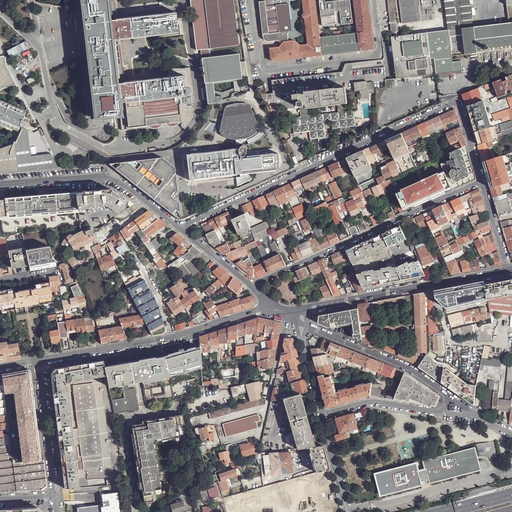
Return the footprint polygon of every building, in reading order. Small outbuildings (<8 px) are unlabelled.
[(81,0),(82,11),(88,55),(93,104),(95,119),(114,116),(120,116),(122,130),(129,129),(129,127),(181,121),(181,120),(180,105),(186,104),(185,95),(184,87),(183,76),(169,78),(124,83),(119,83),(115,40),(119,39),(178,32),(176,13),(117,20),(112,20),(109,0),(81,0)] [(190,0),(196,50),(200,50),(201,58),(204,83),(205,83),(208,104),(211,104),(215,102),(223,100),(243,93),(250,90),(248,88),(248,85),(241,88),(237,79),(242,79),(242,77),(247,76),(245,62),(240,62),(239,54),(210,57),(208,49),(238,45),(232,0),(190,0)] [(295,0),(262,0),(263,3),(257,4),(261,36),(262,38),(264,40),(266,41),(268,41),(278,40),(283,43),(283,42),(292,41),(291,38),(308,36),(307,32),(300,32),(298,13),(305,13),(304,8),(292,10),(291,4),(296,4),(295,0)] [(303,0),(304,8),(305,13),(303,13),(303,14),(303,16),(303,17),(304,18),(305,18),(307,32),(308,36),(308,44),(300,45),(294,40),(292,41),(283,42),(280,46),(271,48),(272,61),(307,57),(309,57),(322,55),(320,38),(315,0),(303,0)] [(354,0),(359,33),(341,35),(341,31),(334,32),(334,36),(320,38),(322,55),(374,49),(368,0),(332,0),(333,1),(326,2),(325,0),(320,0),(320,1),(322,25),(341,23),(342,24),(353,23),(350,0),(354,0)] [(387,0),(392,31),(397,31),(399,31),(394,0),(387,0)] [(399,0),(402,24),(434,20),(431,0),(399,0)] [(511,22),(509,23),(473,27),(459,29),(457,15),(471,13),(469,0),(444,0),(448,30),(446,30),(446,37),(428,39),(431,59),(435,58),(437,74),(438,74),(440,74),(441,73),(443,72),(444,71),(446,71),(448,71),(449,72),(450,73),(461,72),(463,71),(462,61),(453,62),(452,56),(511,48),(511,22)] [(471,13),(457,15),(459,29),(473,27),(471,13)] [(248,88),(254,86),(244,23),(239,24),(245,62),(247,76),(248,85),(248,88)] [(446,30),(428,32),(428,39),(446,37),(446,30)] [(392,37),(396,79),(432,74),(431,59),(428,39),(428,32),(413,34),(414,44),(407,44),(406,38),(400,39),(399,36),(397,36),(393,37),(392,37)] [(406,38),(407,44),(414,44),(413,34),(399,36),(400,39),(406,38)] [(119,83),(124,83),(119,39),(115,40),(119,83)] [(6,65),(5,57),(0,57),(0,88),(2,88),(2,87),(7,86),(6,86),(10,85),(10,84),(15,84),(6,65)] [(168,69),(169,78),(183,76),(184,87),(190,87),(191,87),(189,68),(183,69),(168,69)] [(278,79),(281,99),(293,98),(293,94),(305,93),(304,92),(344,88),(345,92),(386,88),(383,68),(278,79)] [(493,83),(499,97),(506,95),(504,92),(510,89),(511,92),(511,77),(511,76),(493,83)] [(299,99),(299,102),(298,102),(298,107),(300,107),(300,116),(291,117),(293,133),(308,131),(309,133),(309,140),(325,138),(324,123),(331,122),(332,129),(355,126),(354,119),(353,111),(343,112),(342,104),(346,104),(345,92),(344,88),(304,92),(305,93),(293,94),(293,98),(293,100),(299,99)] [(479,88),(462,94),(466,105),(482,99),(479,88)] [(0,123),(18,131),(20,126),(24,118),(27,111),(0,99),(0,123)] [(468,107),(469,113),(474,111),(474,109),(485,105),(484,100),(468,107)] [(194,117),(192,103),(186,104),(180,105),(181,120),(181,121),(181,124),(181,126),(184,129),(194,117)] [(224,109),(224,112),(221,127),(220,130),(220,132),(221,134),(224,135),(227,137),(232,139),(237,139),(241,139),(245,138),(249,137),(254,134),(257,131),(259,129),(259,126),(258,123),(251,108),(249,104),(248,104),(246,103),(239,103),(234,103),(230,104),(227,105),(225,107),(224,109)] [(469,113),(476,133),(492,127),(485,105),(474,109),(474,111),(469,113)] [(455,109),(439,116),(442,125),(443,126),(444,126),(455,121),(458,119),(455,109)] [(508,110),(493,114),(495,121),(510,116),(508,110)] [(425,123),(429,132),(432,130),(442,125),(439,116),(425,123)] [(31,121),(24,118),(20,126),(23,128),(24,128),(25,126),(28,128),(31,121)] [(511,128),(511,120),(511,121),(500,125),(502,131),(511,128)] [(417,126),(421,135),(429,132),(425,123),(417,126)] [(410,130),(413,139),(415,138),(421,135),(417,126),(410,130)] [(492,127),(476,133),(479,145),(488,142),(498,139),(495,126),(492,127)] [(460,127),(454,130),(458,140),(459,143),(460,143),(460,144),(462,147),(466,146),(460,127)] [(0,171),(58,167),(51,153),(31,154),(29,130),(24,128),(23,128),(16,143),(0,148),(0,171)] [(46,144),(39,130),(35,133),(29,130),(31,154),(51,153),(46,144)] [(402,133),(406,142),(413,139),(410,130),(402,133)] [(450,143),(450,144),(458,140),(454,130),(446,134),(450,143)] [(402,133),(386,140),(390,149),(391,150),(395,160),(395,161),(397,164),(400,172),(401,175),(417,168),(415,165),(408,148),(407,146),(406,142),(402,133)] [(239,158),(274,154),(273,148),(246,152),(245,138),(241,139),(237,139),(238,149),(239,158)] [(407,146),(408,148),(417,144),(415,138),(413,139),(415,143),(407,146)] [(488,142),(489,147),(501,144),(499,138),(498,139),(488,142)] [(440,157),(442,156),(440,153),(434,140),(433,141),(440,157)] [(478,146),(480,153),(490,150),(489,147),(488,142),(479,145),(478,146)] [(379,144),(371,147),(374,155),(377,154),(382,151),(380,147),(379,144)] [(371,147),(364,151),(364,152),(366,155),(370,164),(377,161),(376,158),(374,155),(371,147)] [(186,155),(189,179),(240,173),(249,173),(276,169),(275,164),(279,163),(278,153),(274,154),(239,158),(238,149),(186,155)] [(446,154),(449,161),(443,163),(403,182),(400,188),(401,190),(404,191),(402,195),(401,195),(397,196),(400,202),(401,204),(405,206),(407,205),(408,204),(410,204),(412,203),(413,201),(414,202),(417,201),(417,199),(419,200),(422,198),(422,197),(423,198),(427,196),(427,195),(429,195),(432,194),(432,193),(433,193),(436,192),(437,191),(438,191),(441,190),(441,188),(442,189),(446,187),(446,186),(447,187),(451,185),(451,184),(452,184),(456,183),(456,182),(457,182),(461,180),(461,179),(462,180),(465,178),(466,177),(467,178),(467,177),(469,174),(468,170),(466,170),(467,169),(466,165),(465,165),(466,164),(465,161),(463,160),(464,159),(463,156),(462,155),(463,154),(462,150),(459,149),(457,149),(453,151),(446,154)] [(480,153),(483,162),(493,159),(490,150),(480,153)] [(347,158),(348,159),(360,153),(364,152),(364,151),(347,158)] [(510,188),(509,183),(511,182),(511,152),(510,153),(500,157),(499,157),(493,159),(483,162),(486,171),(486,173),(488,180),(491,188),(500,186),(502,191),(510,188)] [(362,157),(360,153),(348,159),(349,163),(362,157)] [(362,157),(368,171),(372,170),(370,164),(366,155),(362,157)] [(122,161),(109,163),(115,168),(117,167),(155,197),(156,196),(160,199),(160,200),(173,211),(174,210),(178,213),(176,215),(181,220),(179,201),(175,198),(177,197),(176,194),(178,192),(178,193),(175,166),(163,157),(139,159),(143,162),(140,167),(122,161)] [(368,171),(362,157),(349,163),(351,167),(356,177),(368,171)] [(329,167),(333,177),(334,178),(336,177),(343,174),(344,174),(341,168),(338,162),(329,167)] [(389,168),(392,176),(397,174),(400,172),(397,164),(389,168)] [(174,210),(173,211),(160,200),(160,199),(156,196),(155,197),(117,167),(115,168),(176,215),(178,213),(174,210)] [(329,167),(319,171),(323,180),(323,181),(330,179),(333,177),(329,167)] [(383,171),(381,171),(383,176),(385,179),(392,176),(389,168),(383,171)] [(356,179),(373,171),(372,170),(368,171),(356,177),(356,179)] [(310,175),(315,185),(318,183),(322,181),(323,180),(319,171),(310,175)] [(250,179),(249,173),(240,173),(240,176),(241,183),(250,179)] [(301,179),(304,185),(306,188),(306,189),(312,186),(315,185),(310,175),(301,179)] [(383,176),(376,179),(379,185),(381,185),(386,182),(385,179),(383,176)] [(292,183),(295,189),(304,185),(301,179),(292,183)] [(381,185),(383,190),(392,186),(390,180),(386,182),(381,185)] [(336,198),(342,196),(339,189),(336,183),(336,182),(329,185),(331,188),(336,198)] [(283,187),(287,196),(296,192),(295,189),(292,183),(283,187)] [(351,192),(353,197),(363,193),(360,186),(359,185),(358,186),(359,189),(351,192)] [(373,188),(375,193),(376,196),(384,193),(383,190),(381,185),(379,185),(376,187),(373,188)] [(491,188),(493,197),(503,195),(502,191),(500,186),(491,188)] [(274,191),(279,203),(289,198),(287,196),(283,187),(274,191)] [(111,188),(93,190),(95,205),(107,204),(120,213),(126,203),(129,200),(111,188)] [(364,192),(366,197),(375,193),(373,188),(372,188),(369,190),(366,191),(364,192)] [(471,193),(473,198),(481,195),(479,189),(471,193)] [(93,190),(76,192),(76,193),(78,208),(95,206),(95,205),(93,190)] [(266,195),(272,206),(279,203),(274,191),(266,195)] [(353,197),(354,200),(355,202),(362,199),(366,197),(364,192),(363,193),(353,197)] [(72,194),(56,195),(57,212),(73,211),(73,210),(79,210),(78,208),(76,193),(72,194)] [(376,196),(378,201),(387,197),(385,193),(384,193),(376,196)] [(460,197),(462,203),(469,200),(473,198),(471,193),(460,197)] [(493,197),(495,202),(509,198),(508,193),(503,195),(493,197)] [(32,196),(23,197),(25,215),(33,214),(41,213),(41,214),(57,212),(56,195),(40,197),(32,198),(32,196)] [(481,195),(473,198),(475,206),(476,207),(484,204),(481,195)] [(254,201),(258,210),(268,205),(269,205),(266,199),(265,199),(263,196),(254,201)] [(23,197),(0,197),(0,210),(1,216),(9,216),(25,215),(23,197)] [(451,201),(458,215),(466,211),(462,203),(460,197),(451,201)] [(495,202),(499,215),(511,211),(511,208),(509,198),(495,202)] [(366,207),(362,199),(355,202),(357,206),(358,208),(362,206),(363,208),(366,207)] [(336,207),(341,205),(338,200),(327,205),(328,207),(329,208),(335,206),(336,207)] [(350,213),(358,209),(358,208),(357,206),(355,202),(354,200),(346,204),(347,207),(350,213)] [(446,204),(454,218),(458,216),(458,215),(451,201),(446,204)] [(243,206),(246,213),(250,211),(254,210),(251,202),(243,206)] [(315,208),(316,210),(317,212),(328,207),(327,205),(327,203),(324,204),(315,208)] [(107,204),(95,205),(96,211),(98,210),(99,211),(101,217),(103,222),(110,219),(111,221),(122,214),(120,213),(107,204)] [(442,206),(449,221),(450,223),(455,221),(454,218),(446,204),(442,206)] [(484,204),(476,207),(478,214),(482,213),(486,212),(484,204)] [(95,206),(78,208),(79,210),(81,223),(88,220),(94,216),(97,214),(96,211),(95,205),(95,206)] [(297,217),(297,218),(298,219),(307,215),(306,214),(305,211),(303,207),(302,205),(293,209),(297,217)] [(340,217),(337,211),(336,207),(335,206),(329,208),(330,212),(332,215),(334,220),(340,217)] [(433,210),(440,225),(449,221),(442,206),(433,210)] [(97,214),(94,216),(95,218),(100,218),(104,226),(111,221),(110,219),(103,222),(101,217),(99,211),(98,210),(96,211),(97,214)] [(148,210),(135,220),(138,225),(142,230),(153,222),(158,218),(148,210)] [(440,225),(433,210),(424,214),(431,230),(431,231),(440,226),(440,225)] [(215,218),(220,228),(224,226),(234,222),(233,220),(229,212),(219,216),(215,218)] [(240,235),(252,230),(251,229),(246,214),(233,220),(234,222),(240,235)] [(431,230),(424,214),(415,218),(419,225),(423,234),(431,230)] [(299,221),(297,222),(301,231),(303,229),(306,235),(311,233),(310,230),(312,229),(313,229),(308,217),(299,221)] [(158,218),(153,222),(158,230),(164,225),(166,224),(158,218)] [(215,218),(209,221),(211,225),(213,225),(214,227),(215,230),(216,230),(220,228),(215,218)] [(135,220),(125,227),(128,232),(138,225),(135,220)] [(477,225),(474,227),(476,231),(477,231),(481,229),(490,225),(488,220),(477,225)] [(501,222),(503,229),(510,227),(508,221),(508,220),(501,222)] [(214,231),(212,228),(214,227),(213,225),(211,225),(209,221),(202,225),(205,230),(207,234),(214,231)] [(267,221),(251,229),(252,230),(254,235),(269,228),(270,228),(267,221)] [(449,221),(440,225),(440,226),(443,231),(452,227),(450,223),(449,221)] [(153,222),(142,230),(147,237),(158,230),(153,222)] [(357,225),(360,232),(367,229),(367,227),(364,222),(361,224),(357,225)] [(128,232),(130,234),(136,230),(139,235),(141,238),(144,242),(149,239),(147,237),(142,230),(138,225),(128,232)] [(483,233),(491,229),(490,225),(481,229),(482,232),(483,233)] [(503,229),(506,241),(511,238),(511,225),(510,227),(503,229)] [(326,234),(322,226),(314,230),(316,235),(317,238),(318,239),(319,238),(326,234)] [(387,232),(393,246),(406,239),(400,226),(387,232)] [(440,226),(431,231),(434,237),(435,239),(444,235),(443,231),(440,226)] [(82,231),(79,232),(84,244),(96,238),(94,233),(91,227),(82,231)] [(125,227),(120,230),(125,238),(130,234),(128,232),(125,227)] [(288,234),(285,227),(282,229),(272,234),(275,240),(288,234)] [(256,241),(256,242),(272,234),(269,228),(254,235),(256,241)] [(338,233),(341,240),(350,237),(346,229),(338,233)] [(207,234),(206,235),(207,236),(210,242),(211,244),(217,248),(223,245),(217,232),(216,230),(215,230),(214,231),(207,234)] [(119,231),(109,238),(111,240),(113,238),(115,241),(119,238),(120,238),(122,237),(119,231)] [(458,239),(460,244),(461,244),(467,241),(470,240),(478,236),(477,234),(476,233),(476,231),(470,234),(467,235),(463,237),(458,239)] [(20,233),(5,236),(8,249),(8,250),(25,247),(23,235),(22,232),(20,233)] [(71,233),(67,237),(74,249),(75,249),(78,247),(84,244),(79,232),(73,235),(71,233)] [(176,232),(170,237),(171,238),(179,245),(180,245),(180,244),(184,239),(176,232)] [(393,246),(387,232),(382,234),(389,247),(393,246)] [(328,237),(331,245),(340,241),(336,233),(328,237)] [(396,268),(389,247),(382,234),(346,251),(350,259),(355,270),(356,272),(363,288),(368,287),(381,284),(393,282),(402,280),(396,268)] [(444,235),(435,239),(437,244),(439,248),(448,244),(444,235)] [(479,239),(482,246),(490,243),(488,236),(483,237),(479,239)] [(156,237),(150,241),(156,249),(161,245),(156,237)] [(319,241),(322,249),(331,245),(328,237),(319,241)] [(115,241),(112,243),(118,252),(120,253),(120,254),(126,249),(127,249),(120,238),(119,238),(115,241)] [(309,242),(313,253),(322,249),(319,241),(318,240),(318,239),(317,238),(309,242)] [(144,242),(144,243),(155,259),(160,255),(156,249),(150,241),(149,239),(144,242)] [(192,245),(184,239),(180,244),(180,245),(187,249),(188,250),(189,249),(189,248),(191,246),(192,245)] [(474,241),(480,254),(485,253),(482,246),(479,239),(474,241)] [(242,240),(236,243),(239,249),(243,247),(245,246),(242,240)] [(111,241),(107,244),(111,252),(112,256),(116,254),(118,252),(112,243),(111,241)] [(252,254),(250,249),(258,246),(256,242),(256,241),(245,246),(247,251),(248,254),(248,255),(251,254),(252,254)] [(482,246),(485,253),(491,251),(497,249),(495,241),(490,243),(482,246)] [(275,242),(270,244),(275,254),(280,251),(275,242)] [(309,242),(294,248),(296,252),(295,253),(294,251),(291,252),(292,254),(289,256),(290,258),(293,257),(295,260),(299,259),(299,260),(313,253),(309,242)] [(417,250),(427,245),(425,242),(415,246),(417,250)] [(217,248),(225,255),(232,252),(231,250),(229,246),(228,244),(228,243),(223,245),(217,248)] [(229,244),(228,244),(229,246),(231,250),(232,252),(235,251),(239,249),(236,243),(230,246),(229,244)] [(449,246),(453,254),(460,251),(458,245),(457,243),(456,243),(449,246)] [(446,262),(455,258),(454,257),(453,254),(449,246),(449,245),(448,244),(439,248),(440,250),(446,262)] [(174,252),(180,257),(182,255),(185,253),(184,252),(187,249),(180,245),(179,245),(174,252)] [(434,261),(427,245),(417,250),(418,253),(423,266),(434,261)] [(167,266),(172,273),(174,272),(178,269),(189,261),(200,252),(191,246),(189,248),(189,249),(188,250),(189,251),(185,253),(182,255),(180,257),(173,261),(167,265),(167,266)] [(225,255),(230,259),(233,258),(239,255),(240,255),(241,254),(246,252),(247,251),(245,246),(243,247),(239,249),(235,251),(232,252),(225,255)] [(8,250),(9,253),(12,266),(28,264),(26,255),(26,248),(25,247),(8,250)] [(260,249),(264,259),(268,257),(264,247),(263,247),(260,249)] [(331,256),(335,265),(336,265),(337,264),(350,259),(346,251),(346,249),(331,256)] [(51,251),(26,255),(28,264),(30,270),(55,266),(54,259),(52,257),(51,251)] [(178,269),(186,280),(189,278),(190,277),(191,277),(192,275),(198,271),(199,271),(192,262),(196,259),(195,258),(197,257),(199,259),(200,257),(202,259),(205,261),(208,258),(201,252),(200,252),(189,261),(178,269)] [(110,255),(97,260),(101,270),(105,269),(109,267),(112,266),(116,265),(114,261),(111,256),(110,255)] [(153,260),(160,269),(164,266),(166,264),(163,260),(162,258),(160,255),(155,259),(153,260)] [(275,258),(280,269),(286,266),(281,255),(275,258)] [(236,264),(254,278),(258,279),(254,268),(253,266),(253,265),(249,257),(249,256),(236,264)] [(276,270),(280,269),(275,258),(272,260),(276,270)] [(71,264),(73,269),(81,264),(80,262),(77,259),(71,264)] [(322,270),(328,268),(324,259),(319,262),(322,270)] [(396,268),(402,280),(413,278),(425,276),(418,259),(409,264),(408,262),(405,264),(396,268)] [(215,263),(212,260),(206,267),(210,270),(211,268),(215,263)] [(276,270),(272,260),(265,263),(270,273),(276,270)] [(446,264),(451,274),(457,273),(461,273),(456,260),(446,264)] [(471,271),(467,261),(466,260),(465,260),(460,262),(462,266),(463,272),(468,271),(471,271)] [(467,261),(471,271),(480,269),(479,263),(478,263),(477,260),(469,261),(469,260),(467,261)] [(319,262),(309,266),(312,274),(313,274),(321,271),(322,272),(321,274),(324,280),(326,279),(322,270),(319,262)] [(73,281),(69,263),(62,264),(63,269),(63,271),(65,276),(66,283),(73,281)] [(215,263),(211,268),(213,271),(219,266),(215,263)] [(254,268),(258,279),(260,278),(270,273),(265,263),(254,268)] [(219,279),(227,272),(219,266),(213,271),(218,278),(219,279)] [(297,271),(293,273),(295,278),(294,278),(296,283),(311,276),(312,278),(314,277),(312,274),(309,266),(305,268),(297,271)] [(332,277),(328,268),(322,270),(326,279),(332,277)] [(233,277),(227,272),(219,279),(221,281),(226,287),(227,285),(233,277)] [(364,291),(363,288),(356,272),(351,274),(350,275),(351,277),(354,284),(358,292),(364,291)] [(141,274),(135,278),(137,283),(144,280),(141,274)] [(58,275),(50,277),(50,281),(51,285),(51,287),(60,285),(58,275)] [(233,277),(227,285),(236,293),(237,292),(242,284),(238,281),(233,277)] [(329,285),(330,288),(336,285),(332,277),(326,279),(328,283),(329,285)] [(511,279),(485,285),(486,293),(487,299),(488,299),(511,294),(511,279)] [(148,327),(153,335),(157,335),(162,334),(165,328),(160,309),(154,296),(144,280),(137,283),(128,288),(134,301),(137,306),(138,308),(140,311),(142,314),(146,323),(147,325),(148,327)] [(212,285),(205,290),(208,294),(221,283),(220,282),(218,280),(214,283),(212,285)] [(76,282),(69,285),(71,289),(73,292),(75,298),(77,297),(85,295),(79,281),(76,282)] [(447,313),(488,303),(488,299),(487,299),(486,293),(485,285),(484,281),(435,290),(436,298),(446,308),(447,313)] [(178,282),(176,283),(183,292),(184,291),(184,290),(187,289),(189,289),(185,282),(180,285),(178,282)] [(170,288),(176,297),(177,296),(181,293),(183,292),(176,283),(175,284),(170,288)] [(51,287),(51,285),(36,287),(34,288),(31,289),(31,288),(19,291),(15,292),(15,291),(13,292),(0,293),(0,304),(1,308),(1,311),(6,310),(53,301),(51,287)] [(320,288),(325,299),(330,298),(334,297),(330,288),(329,285),(328,286),(321,288),(320,288)] [(330,288),(334,297),(341,296),(336,285),(330,288)] [(190,293),(187,295),(192,302),(193,303),(200,298),(198,296),(197,294),(194,290),(190,293)] [(200,294),(198,296),(200,298),(203,303),(210,298),(208,294),(205,290),(200,294)] [(183,292),(181,293),(183,295),(184,297),(180,300),(180,301),(185,308),(191,303),(192,302),(187,295),(184,291),(183,292)] [(426,325),(425,292),(415,294),(415,299),(416,322),(416,325),(426,325)] [(394,298),(395,305),(412,301),(415,299),(415,294),(394,298)] [(488,303),(490,313),(492,313),(495,314),(511,315),(511,294),(488,299),(488,303)] [(85,295),(77,297),(78,303),(79,306),(79,308),(83,307),(91,306),(87,295),(85,295)] [(252,295),(240,299),(243,309),(248,308),(253,306),(255,299),(252,295)] [(170,308),(180,301),(180,300),(179,298),(177,296),(176,297),(174,298),(170,301),(171,302),(168,305),(170,308)] [(229,302),(234,312),(240,310),(243,309),(240,299),(239,298),(229,302)] [(394,298),(378,301),(379,305),(379,308),(395,305),(394,298)] [(62,300),(64,309),(72,308),(71,304),(70,299),(62,300)] [(204,305),(207,309),(210,314),(217,310),(215,307),(214,304),(212,302),(211,300),(204,305)] [(180,301),(170,308),(174,315),(185,308),(180,301)] [(228,303),(215,307),(217,310),(220,317),(228,314),(234,312),(229,302),(228,303)] [(359,309),(360,321),(370,320),(370,316),(369,307),(369,303),(358,305),(359,309)] [(117,310),(119,316),(126,315),(125,313),(127,312),(126,309),(124,310),(123,307),(117,310)] [(448,316),(451,325),(465,322),(472,320),(472,318),(476,317),(477,322),(487,319),(485,307),(448,316)] [(204,311),(210,320),(213,319),(210,314),(207,309),(204,311)] [(319,316),(318,324),(329,328),(332,328),(332,329),(353,325),(354,330),(353,331),(354,338),(358,338),(359,340),(362,340),(361,328),(360,321),(359,309),(338,313),(319,316)] [(220,317),(217,310),(210,314),(213,319),(217,318),(220,317)] [(193,321),(195,325),(200,323),(206,321),(204,320),(200,313),(199,312),(198,312),(196,313),(197,316),(196,317),(192,318),(192,319),(193,321)] [(483,325),(484,330),(492,329),(493,328),(497,323),(495,314),(492,313),(490,314),(492,323),(483,325)] [(47,316),(48,321),(53,320),(54,324),(57,323),(56,314),(47,316)] [(122,326),(122,327),(130,326),(137,325),(146,323),(142,314),(119,318),(121,323),(122,325),(122,326)] [(246,322),(245,333),(255,333),(256,333),(257,328),(258,318),(246,322)] [(266,319),(259,318),(258,318),(257,328),(259,328),(264,329),(266,319)] [(84,319),(75,320),(76,329),(77,332),(77,333),(87,331),(85,322),(84,320),(84,319)] [(274,321),(266,319),(264,329),(264,332),(263,334),(264,335),(263,337),(263,339),(259,340),(260,342),(263,341),(271,340),(271,336),(272,334),(274,321)] [(75,320),(66,321),(66,325),(67,329),(67,330),(76,329),(75,320)] [(93,321),(85,322),(87,331),(95,330),(93,321)] [(281,323),(274,321),(272,334),(271,336),(271,340),(278,338),(282,323),(281,323)] [(237,325),(236,336),(238,336),(245,336),(245,333),(246,322),(237,325)] [(472,325),(474,333),(476,332),(484,330),(483,325),(479,326),(478,324),(472,325)] [(237,325),(227,328),(227,339),(236,339),(236,336),(237,325)] [(426,325),(416,325),(417,353),(416,354),(413,353),(401,348),(400,350),(398,356),(419,367),(419,366),(427,355),(426,325)] [(436,331),(436,334),(440,333),(440,332),(438,332),(437,325),(429,326),(429,331),(436,331)] [(452,330),(454,338),(474,333),(472,325),(452,330)] [(110,328),(98,331),(102,344),(115,342),(127,340),(122,327),(122,326),(112,328),(110,328)] [(363,342),(373,346),(371,327),(361,328),(362,340),(363,342)] [(227,328),(218,330),(219,343),(221,343),(223,343),(225,343),(227,343),(227,340),(227,339),(227,328)] [(484,330),(476,332),(478,342),(492,341),(492,329),(484,330)] [(50,331),(51,342),(60,340),(60,338),(58,330),(50,331)] [(218,330),(209,334),(209,344),(219,344),(219,343),(218,330)] [(438,362),(445,364),(447,349),(443,332),(440,333),(436,334),(429,335),(430,351),(428,354),(434,358),(433,359),(438,362)] [(207,334),(199,337),(200,347),(200,352),(203,352),(210,352),(209,349),(209,344),(207,344),(207,334)] [(278,338),(271,340),(270,344),(269,346),(269,349),(276,348),(278,338)] [(297,356),(292,338),(284,338),(283,345),(285,352),(281,352),(279,362),(285,360),(288,359),(297,356)] [(325,340),(321,349),(324,351),(327,352),(331,343),(325,340)] [(0,361),(20,358),(20,354),(17,341),(2,343),(0,343),(0,361)] [(341,346),(331,343),(327,352),(336,356),(337,355),(341,346)] [(245,345),(246,354),(254,352),(255,344),(245,345)] [(246,354),(245,345),(236,347),(236,352),(236,356),(246,354)] [(485,345),(482,358),(489,358),(491,346),(485,345)] [(341,346),(337,355),(352,361),(355,352),(341,346)] [(200,347),(164,356),(130,362),(134,383),(142,380),(143,389),(152,388),(163,386),(172,384),(172,383),(170,375),(201,367),(200,352),(200,347)] [(276,348),(269,349),(266,350),(261,351),(261,360),(275,357),(276,348)] [(313,357),(323,355),(324,351),(321,349),(318,348),(311,349),(313,357)] [(370,358),(355,352),(352,361),(366,367),(370,358)] [(316,367),(329,364),(328,359),(327,354),(326,354),(323,355),(313,357),(316,367)] [(445,364),(438,362),(433,359),(434,358),(428,354),(427,355),(419,366),(435,377),(442,378),(444,369),(445,364)] [(301,367),(297,356),(288,359),(291,370),(301,367)] [(275,357),(261,360),(258,361),(259,364),(261,371),(265,370),(265,369),(273,367),(275,358),(275,357)] [(370,358),(366,367),(367,367),(379,372),(380,373),(384,364),(370,358)] [(482,358),(481,365),(484,365),(501,367),(501,360),(489,358),(482,358)] [(55,369),(51,374),(65,488),(80,487),(79,477),(85,477),(84,469),(112,466),(105,411),(101,376),(107,375),(105,366),(104,360),(55,369)] [(128,383),(134,382),(130,362),(105,366),(107,375),(109,387),(121,384),(128,383)] [(316,367),(318,376),(324,375),(333,373),(331,363),(329,364),(316,367)] [(384,364),(380,373),(391,377),(394,368),(384,364)] [(418,367),(434,378),(435,377),(419,366),(419,367),(418,367)] [(304,379),(301,367),(291,370),(290,370),(293,382),(304,379)] [(9,431),(40,427),(33,373),(28,369),(2,374),(3,383),(9,431)] [(456,392),(464,381),(463,381),(446,369),(446,370),(444,369),(442,378),(442,382),(456,392)] [(418,381),(411,378),(412,376),(404,373),(404,374),(402,379),(401,381),(397,390),(396,393),(394,397),(394,398),(401,401),(402,399),(409,402),(410,399),(430,407),(431,405),(435,406),(439,398),(436,397),(437,395),(429,391),(430,389),(424,387),(424,385),(417,383),(418,381)] [(320,379),(326,404),(332,407),(338,405),(335,393),(332,384),(330,376),(325,378),(320,379)] [(273,388),(277,387),(281,386),(280,379),(275,379),(273,388)] [(307,391),(304,379),(293,382),(294,384),(296,394),(300,393),(307,391)] [(259,381),(246,384),(247,392),(250,401),(261,398),(262,394),(259,392),(262,391),(261,388),(263,388),(264,382),(259,381)] [(456,392),(462,397),(463,396),(461,395),(468,384),(464,381),(456,392)] [(9,431),(3,383),(0,383),(0,492),(2,492),(17,491),(15,477),(13,463),(9,431)] [(139,410),(135,389),(129,390),(128,383),(121,384),(124,398),(112,400),(114,414),(129,412),(139,410)] [(338,405),(370,395),(371,388),(372,383),(365,384),(356,387),(348,389),(339,392),(336,393),(335,393),(338,405)] [(172,384),(163,386),(165,393),(174,392),(172,384)] [(246,384),(231,388),(232,396),(247,392),(246,384)] [(476,385),(468,384),(461,395),(463,396),(462,397),(474,405),(476,385)] [(280,399),(277,387),(273,388),(270,400),(270,402),(280,399)] [(146,403),(154,395),(152,388),(143,389),(146,403)] [(379,397),(381,389),(378,389),(371,388),(370,395),(370,396),(379,397)] [(482,407),(492,408),(493,399),(493,390),(490,389),(483,389),(482,407)] [(174,397),(174,392),(165,393),(154,395),(146,403),(174,398),(174,397)] [(315,446),(300,393),(296,394),(294,395),(288,397),(282,398),(297,448),(309,447),(315,446)] [(209,413),(211,419),(264,404),(262,398),(261,398),(250,401),(235,406),(209,413)] [(496,411),(504,412),(510,412),(511,407),(511,401),(505,400),(498,400),(497,399),(496,411)] [(340,435),(347,432),(346,429),(350,428),(351,431),(358,429),(354,413),(336,419),(340,434),(340,435)] [(186,433),(183,414),(142,421),(143,423),(133,425),(132,426),(132,427),(133,434),(132,434),(140,482),(139,488),(142,488),(144,501),(145,501),(145,502),(146,501),(147,504),(161,496),(161,495),(162,495),(160,478),(161,478),(155,442),(157,440),(170,438),(173,437),(173,440),(177,439),(179,436),(180,436),(180,434),(186,433)] [(261,421),(258,414),(223,424),(226,437),(258,429),(257,423),(257,421),(261,421)] [(192,429),(199,427),(196,416),(190,418),(190,420),(190,421),(189,422),(192,429)] [(9,431),(13,463),(17,462),(32,460),(44,459),(40,427),(9,431)] [(206,427),(198,429),(199,432),(201,439),(209,438),(206,427)] [(335,435),(337,441),(349,438),(347,432),(340,435),(340,434),(335,435)] [(255,453),(253,446),(251,446),(250,443),(240,445),(240,446),(241,450),(243,456),(255,453)] [(323,445),(319,446),(323,461),(324,466),(325,469),(329,468),(328,465),(327,460),(323,445)] [(313,462),(314,464),(315,469),(316,472),(324,470),(325,469),(324,466),(323,461),(319,446),(315,446),(309,447),(311,452),(312,458),(313,462)] [(419,485),(419,482),(429,480),(429,482),(481,469),(475,448),(423,462),(424,468),(416,471),(414,464),(374,474),(380,495),(396,491),(397,490),(398,489),(399,488),(400,488),(402,489),(403,489),(419,485)] [(230,462),(227,451),(219,454),(221,460),(223,460),(224,459),(225,463),(230,462)] [(293,472),(290,452),(270,454),(271,456),(273,474),(293,472)] [(265,475),(273,474),(271,456),(263,457),(265,475)] [(47,485),(44,459),(32,460),(33,469),(18,470),(19,476),(15,477),(17,491),(42,489),(47,485)] [(17,462),(18,470),(33,469),(32,460),(17,462)] [(242,477),(259,471),(255,460),(238,465),(237,466),(238,468),(239,472),(240,472),(241,474),(242,477)] [(225,479),(237,475),(235,469),(220,474),(221,480),(225,479)] [(333,491),(327,471),(317,473),(323,494),(333,491)] [(216,474),(210,476),(212,483),(218,481),(216,474)] [(230,493),(225,479),(221,480),(219,481),(220,486),(223,495),(230,493)] [(216,486),(208,488),(211,498),(219,496),(216,486)] [(120,511),(118,492),(102,494),(103,504),(101,505),(80,507),(80,511),(120,511)] [(174,511),(186,509),(183,499),(170,503),(173,511),(174,511)]
